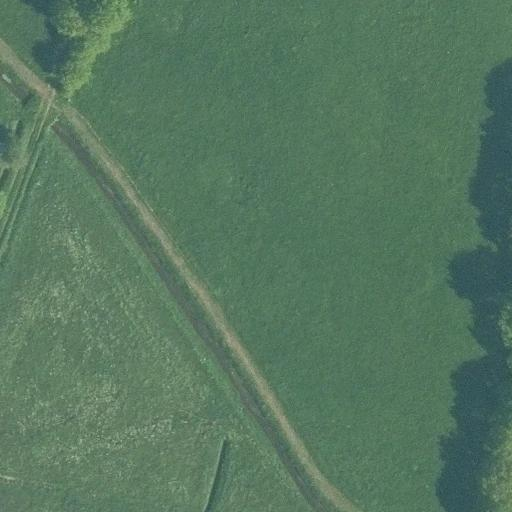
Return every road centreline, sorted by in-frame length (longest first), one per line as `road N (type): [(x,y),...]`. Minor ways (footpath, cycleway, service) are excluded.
road 1 (track): [(0,51),(69,116),(306,467),(352,511)]
road 2 (track): [(0,223),(87,0)]
road 3 (track): [(476,511),(511,287)]
